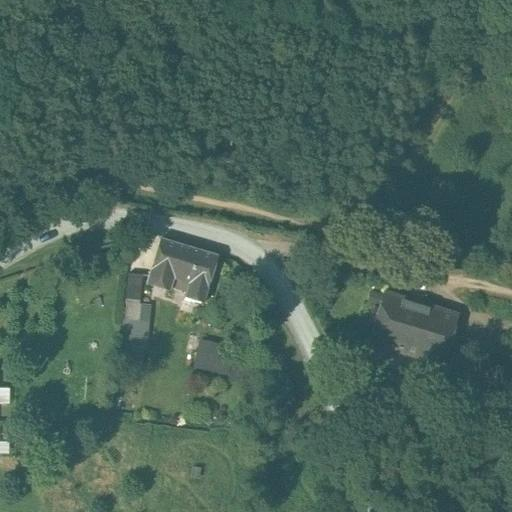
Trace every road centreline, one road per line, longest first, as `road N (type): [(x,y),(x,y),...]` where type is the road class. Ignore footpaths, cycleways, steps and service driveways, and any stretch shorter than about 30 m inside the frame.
road 1 (unclassified): [(363,511),(329,365),(268,267),(246,247),(118,215),(46,230),(0,256)]
road 2 (track): [(336,260),(511,292)]
